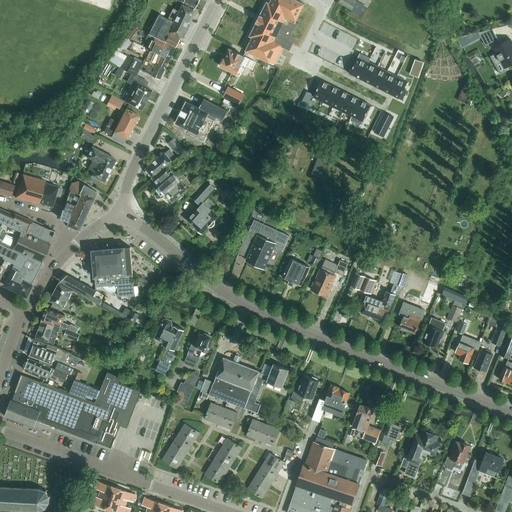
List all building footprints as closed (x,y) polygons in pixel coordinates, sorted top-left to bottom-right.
[(198,0),(178,0),(194,8),(198,0)] [(253,37),(246,50),(268,62),(269,61),(273,64),(274,64),(279,55),(283,46),(289,49),(295,37),(292,35),(298,24),(295,22),(304,4),(296,0),(271,0),(270,3),(267,1),(260,14),(259,14),(255,22),(256,23),(250,36),(253,37)] [(354,0),(340,0),(338,3),(352,11),(357,2),(354,0)] [(158,14),(148,34),(174,47),(180,36),(181,37),(188,23),(187,23),(193,10),(182,4),(178,11),(173,8),(168,19),(158,14)] [(492,29),(478,32),(486,45),(498,39),(492,29)] [(150,40),(146,48),(150,50),(169,59),(174,48),(148,34),(146,38),(150,40)] [(465,35),(456,37),(460,44),(468,39),(465,35)] [(511,63),(511,42),(510,39),(494,48),(505,67),(511,63)] [(252,60),(229,48),(220,66),(236,74),(242,61),(250,65),(252,60)] [(131,74),(135,76),(139,69),(159,79),(169,59),(150,50),(146,59),(145,58),(142,63),(127,56),(120,68),(124,70),(131,74)] [(370,58),(360,53),(350,73),(360,78),(370,58)] [(373,64),(369,62),(370,58),(360,78),(369,83),(378,66),(373,64)] [(387,71),(378,66),(369,83),(379,88),(387,71)] [(120,78),(124,71),(124,70),(120,68),(118,68),(114,75),(120,78)] [(398,77),(387,71),(379,88),(389,93),(398,77)] [(407,81),(398,77),(389,93),(402,99),(407,90),(403,89),(407,81)] [(332,85),(318,79),(314,88),(317,89),(313,97),(323,102),(332,85)] [(128,94),(125,101),(142,109),(152,90),(133,80),(131,84),(126,93),(128,94)] [(341,90),(332,85),(323,102),(333,106),(341,90)] [(228,86),(223,95),(238,103),(242,93),(228,86)] [(461,87),(456,100),(464,103),(469,90),(461,87)] [(351,95),(341,90),(333,106),(343,111),(351,95)] [(124,101),(112,95),(106,106),(114,110),(116,108),(119,109),(124,101)] [(360,100),(351,95),(343,111),(352,116),(350,120),(360,100)] [(227,111),(204,99),(200,108),(186,101),(182,110),(182,109),(180,114),(176,123),(198,134),(204,121),(206,116),(215,121),(217,116),(223,120),(227,111)] [(94,103),(88,100),(83,110),(89,113),(94,103)] [(370,105),(360,100),(350,120),(360,125),(370,105)] [(127,138),(139,115),(126,108),(119,123),(110,118),(104,131),(113,136),(115,132),(127,138)] [(394,117),(384,112),(382,116),(392,121),(394,117)] [(392,121),(382,116),(380,120),(390,125),(392,121)] [(390,125),(380,120),(378,124),(388,129),(390,125)] [(97,133),(99,128),(87,124),(85,129),(97,133)] [(388,129),(378,124),(376,128),(386,133),(388,129)] [(386,133),(376,128),(374,132),(384,137),(386,133)] [(80,136),(94,144),(97,138),(90,134),(91,132),(84,129),(80,136)] [(175,139),(168,144),(179,156),(185,151),(175,139)] [(289,143),(283,164),(293,167),(299,145),(289,143)] [(104,181),(115,159),(92,147),(87,157),(93,160),(88,168),(94,171),(92,175),(104,181)] [(162,169),(167,165),(176,157),(170,149),(165,153),(165,152),(146,168),(153,177),(163,169),(162,169)] [(317,152),(309,174),(320,178),(328,156),(317,152)] [(175,174),(167,165),(162,169),(163,169),(153,177),(160,186),(159,186),(165,193),(165,192),(173,201),(177,197),(179,199),(182,196),(180,194),(187,189),(192,194),(201,186),(196,180),(192,184),(180,170),(175,174)] [(23,175),(17,198),(40,205),(40,203),(53,207),(56,196),(60,197),(63,190),(59,188),(46,184),(46,182),(23,175)] [(216,188),(209,182),(196,196),(197,196),(194,199),(201,205),(187,219),(195,226),(195,227),(202,233),(209,226),(209,227),(212,226),(215,223),(214,221),(214,220),(218,216),(211,209),(215,205),(208,198),(216,188)] [(9,184),(4,183),(1,193),(6,195),(9,184)] [(62,220),(70,223),(69,226),(80,232),(98,193),(80,183),(73,185),(62,220)] [(14,186),(9,184),(6,195),(11,196),(14,186)] [(0,208),(0,243),(2,244),(42,262),(50,244),(49,244),(55,231),(49,229),(33,222),(15,214),(14,215),(0,208)] [(257,237),(246,260),(265,268),(269,259),(274,246),(283,250),(290,236),(254,219),(248,233),(257,237)] [(9,272),(31,283),(42,262),(0,243),(0,254),(3,256),(2,258),(4,259),(14,263),(9,272)] [(117,275),(132,273),(133,273),(131,247),(93,250),(95,277),(117,275)] [(323,252),(317,249),(310,264),(316,267),(323,252)] [(301,285),(307,272),(310,267),(291,258),(289,264),(288,264),(283,276),(301,285)] [(26,294),(31,283),(9,272),(14,263),(4,259),(1,265),(0,266),(0,280),(4,283),(4,284),(23,294),(26,294)] [(327,296),(332,286),(331,285),(336,275),(334,274),(335,272),(343,275),(348,264),(340,260),(338,265),(325,259),(321,268),(316,278),(311,289),(327,296)] [(402,273),(398,285),(401,286),(403,287),(407,274),(402,272),(402,273)] [(117,275),(117,284),(118,296),(134,294),(132,273),(117,275)] [(377,281),(356,274),(351,287),(372,295),(377,281)] [(67,275),(60,281),(82,293),(81,295),(100,305),(102,300),(94,295),(96,291),(67,275)] [(96,286),(117,284),(117,275),(95,277),(96,286)] [(432,276),(423,303),(433,306),(442,279),(432,276)] [(52,307),(62,312),(62,311),(63,308),(64,308),(67,303),(71,305),(73,302),(69,299),(73,291),(59,282),(50,300),(54,302),(52,306),(52,307)] [(383,301),(378,299),(372,316),(384,320),(388,310),(389,310),(395,295),(397,295),(401,286),(398,285),(394,283),(391,292),(387,291),(383,301)] [(372,316),(378,299),(367,295),(360,311),(372,316)] [(142,301),(133,299),(132,307),(140,309),(142,301)] [(457,322),(465,303),(455,299),(447,317),(457,322)] [(404,303),(399,315),(403,317),(399,327),(415,333),(422,316),(424,311),(404,303)] [(126,306),(121,315),(126,318),(131,309),(126,306)] [(61,313),(62,312),(52,307),(50,309),(47,308),(40,325),(50,329),(52,325),(53,326),(54,324),(80,334),(81,334),(77,332),(79,328),(62,322),(65,315),(61,313)] [(140,313),(132,309),(128,318),(135,322),(140,313)] [(498,318),(491,315),(487,324),(495,327),(498,318)] [(433,317),(423,342),(424,342),(436,347),(440,338),(442,339),(445,331),(443,330),(443,329),(446,323),(433,317)] [(167,318),(164,319),(155,338),(164,342),(163,344),(171,348),(169,352),(164,361),(161,360),(156,370),(166,375),(177,351),(175,350),(184,329),(172,324),(173,323),(172,320),(167,318)] [(498,325),(491,341),(501,345),(507,328),(510,322),(501,319),(499,325),(498,325)] [(463,334),(468,324),(461,321),(457,331),(463,334)] [(77,341),(80,334),(54,324),(53,326),(52,325),(50,329),(40,325),(36,337),(48,341),(54,344),(58,332),(65,334),(64,336),(77,341)] [(211,336),(205,333),(205,335),(199,332),(195,342),(193,341),(188,353),(184,363),(196,367),(199,358),(193,355),(196,348),(206,353),(208,349),(207,347),(211,336)] [(511,353),(511,335),(508,333),(499,354),(510,358),(511,353)] [(460,342),(456,352),(462,354),(460,359),(468,363),(474,348),(478,349),(481,341),(463,334),(460,342)] [(58,347),(35,339),(30,355),(52,363),(54,356),(76,367),(80,358),(58,347)] [(79,348),(71,344),(68,349),(77,352),(79,348)] [(493,354),(481,350),(474,367),(486,372),(493,354)] [(201,391),(251,410),(255,402),(258,395),(251,392),(252,391),(255,383),(255,382),(259,371),(239,363),(240,359),(235,357),(233,361),(224,357),(214,382),(206,378),(201,391)] [(65,381),(68,375),(56,369),(52,368),(29,358),(24,369),(47,379),(49,376),(50,376),(50,374),(65,381)] [(504,366),(499,379),(511,383),(511,362),(507,361),(505,367),(504,366)] [(56,369),(68,375),(70,376),(73,369),(58,363),(56,369)] [(260,371),(259,371),(255,382),(255,383),(252,391),(251,392),(258,395),(264,380),(267,381),(282,387),(289,369),(280,366),(281,364),(277,363),(276,364),(274,363),(269,376),(259,372),(260,371)] [(7,417),(35,427),(37,421),(106,446),(112,448),(121,424),(128,427),(141,391),(119,382),(121,377),(108,371),(96,402),(41,381),(22,374),(10,406),(7,417)] [(184,408),(199,376),(189,372),(184,383),(181,382),(177,391),(180,392),(175,404),(184,408)] [(132,378),(125,375),(122,381),(129,384),(132,378)] [(312,378),(304,375),(297,393),(294,391),(292,397),(302,401),(304,396),(312,398),(319,380),(317,380),(317,379),(313,377),(312,378)] [(100,388),(75,379),(70,391),(95,400),(100,388)] [(339,387),(331,385),(329,391),(329,390),(327,395),(325,401),(320,399),(312,419),(320,421),(323,412),(322,411),(324,406),(333,409),(335,405),(344,408),(346,402),(349,393),(341,389),(340,390),(338,389),(339,387)] [(255,402),(251,410),(258,413),(261,404),(255,402)] [(218,423),(225,408),(211,403),(205,418),(218,423)] [(374,409),(365,406),(361,405),(353,426),(365,430),(363,438),(376,443),(381,430),(368,425),(374,409)] [(238,413),(225,408),(218,423),(232,429),(238,413)] [(295,422),(284,418),(282,424),(293,428),(295,422)] [(400,439),(406,423),(405,423),(404,420),(400,419),(398,420),(397,420),(396,421),(391,418),(385,434),(382,441),(388,443),(391,436),(400,439)] [(260,440),(266,424),(253,419),(247,435),(260,440)] [(178,435),(192,444),(200,432),(185,423),(178,435)] [(279,429),(266,424),(260,440),(273,445),(279,429)] [(320,429),(318,435),(325,438),(327,431),(320,429)] [(405,454),(401,465),(407,468),(405,473),(414,476),(419,463),(421,457),(419,456),(421,453),(420,453),(421,450),(435,455),(436,453),(438,448),(439,443),(435,441),(438,435),(433,434),(434,432),(429,430),(428,432),(423,430),(422,435),(419,434),(419,435),(417,434),(409,456),(405,454)] [(170,447),(185,456),(192,444),(178,435),(170,447)] [(220,450),(235,459),(242,447),(228,438),(220,450)] [(323,440),(321,444),(314,442),(306,465),(304,464),(297,485),(298,485),(292,503),(289,511),(349,511),(352,504),(360,483),(359,483),(367,460),(333,448),(334,444),(323,440)] [(470,446),(461,442),(461,443),(457,442),(451,457),(448,456),(445,463),(448,464),(447,467),(452,469),(456,459),(464,462),(470,446)] [(177,468),(185,456),(170,447),(163,459),(177,468)] [(294,451),(288,449),(284,459),(290,461),(294,451)] [(213,462),(227,471),(235,459),(220,450),(213,462)] [(386,453),(379,450),(373,463),(381,466),(386,453)] [(504,459),(486,452),(481,464),(474,461),(462,493),(470,496),(480,471),(497,477),(504,459)] [(270,453),(263,465),(277,474),(285,462),(270,453)] [(220,483),(227,471),(213,462),(205,474),(220,483)] [(277,474),(263,465),(256,476),(270,485),(277,474)] [(511,476),(509,475),(501,497),(511,501),(511,476)] [(270,485),(256,476),(248,488),(262,497),(270,485)] [(101,490),(100,494),(113,498),(117,487),(98,481),(95,488),(101,490)] [(0,507),(38,510),(38,511),(40,511),(40,509),(44,508),(45,510),(46,509),(45,507),(49,503),(50,504),(51,503),(49,502),(50,497),(51,497),(51,496),(49,496),(46,492),(48,490),(47,490),(45,491),(41,489),(41,487),(40,487),(40,489),(0,486),(0,507)] [(113,498),(126,503),(127,500),(133,502),(136,494),(117,487),(113,498)] [(377,504),(380,504),(385,506),(391,491),(383,488),(377,504)] [(113,498),(100,494),(99,497),(93,495),(90,503),(109,509),(113,498)] [(148,507),(147,510),(152,511),(161,511),(164,504),(145,497),(143,505),(148,507)] [(125,506),(126,503),(113,498),(109,509),(117,511),(129,511),(131,508),(125,506)]
